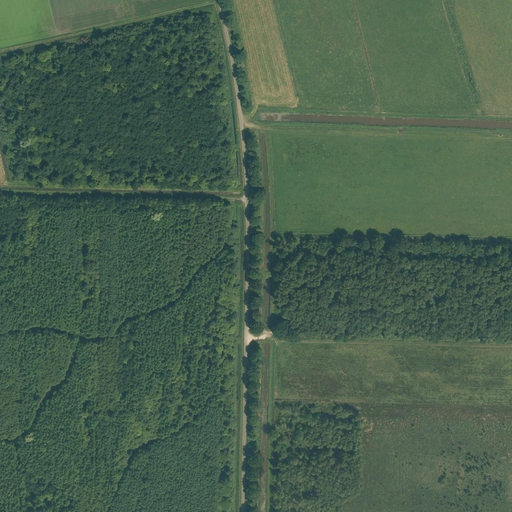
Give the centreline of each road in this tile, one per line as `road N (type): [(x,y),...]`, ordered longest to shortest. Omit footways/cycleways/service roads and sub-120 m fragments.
road 1 (unclassified): [(242,511),(247,207),(218,0)]
road 2 (track): [(240,125),(511,140)]
